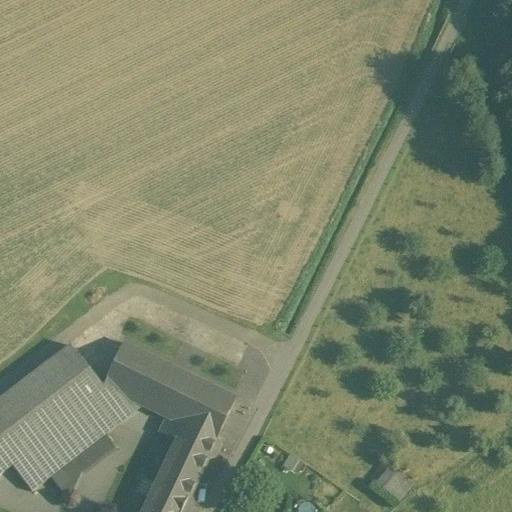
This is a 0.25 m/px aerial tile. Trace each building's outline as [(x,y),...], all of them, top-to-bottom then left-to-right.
[(232,401),(120,347),(98,392),(104,395),(138,411),(162,422),(211,446),(232,401)] [(67,350),(0,400),(0,473),(7,468),(102,396),(98,392),(67,350)] [(102,396),(7,468),(27,494),(138,411),(104,395),(102,396)] [(141,509),(124,501),(118,511),(179,511),(211,446),(162,422),(138,472),(155,480),(141,509)] [(412,487),(388,468),(374,485),(398,504),(412,487)]
